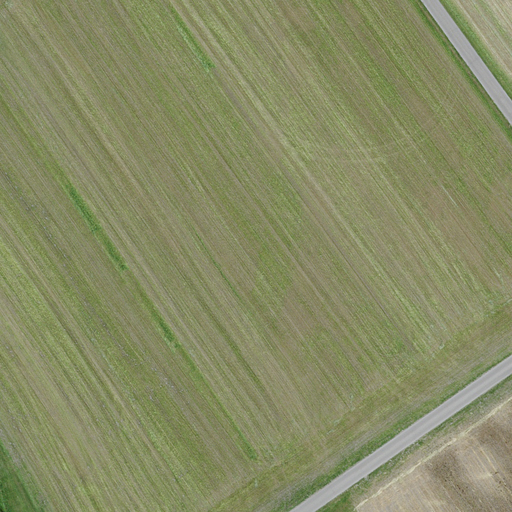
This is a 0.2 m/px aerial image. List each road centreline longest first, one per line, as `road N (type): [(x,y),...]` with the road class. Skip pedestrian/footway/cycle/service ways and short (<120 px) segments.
road 1 (track): [(305,511),(511,363)]
road 2 (unclassified): [(427,0),(511,118)]
